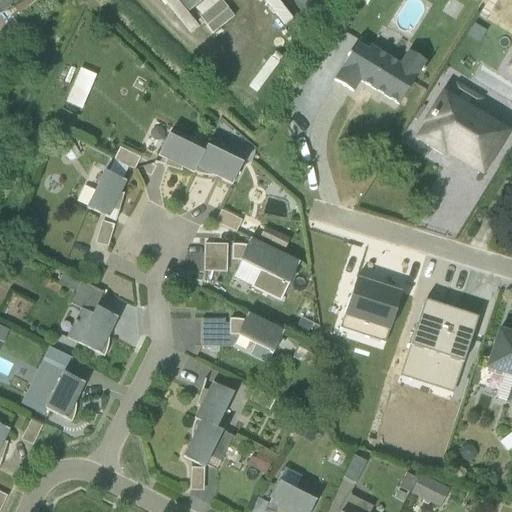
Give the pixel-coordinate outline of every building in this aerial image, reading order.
[(0,0),(0,14),(17,0),(0,0)] [(49,0),(22,0),(12,8),(23,22),(49,0)] [(176,0),(187,12),(202,0),(176,0)] [(356,45),(332,80),(352,93),(358,83),(397,106),(423,62),(406,53),(399,65),(368,47),(366,51),(356,45)] [(95,76),(79,69),(64,103),(80,110),(95,76)] [(166,135),(157,156),(165,160),(163,167),(178,172),(180,168),(192,174),(201,153),(166,135)] [(72,143),(60,150),(68,163),(80,156),(72,143)] [(230,185),(241,164),(205,146),(192,174),(204,177),(212,177),(230,185)] [(138,158),(117,149),(112,160),(113,160),(127,167),(133,170),(138,158)] [(84,210),(106,219),(113,222),(116,212),(122,195),(119,194),(124,183),(120,181),(127,167),(113,160),(106,174),(103,173),(84,210)] [(219,211),(213,223),(234,232),(240,221),(219,211)] [(113,226),(100,222),(94,244),(106,247),(113,226)] [(263,228),(258,240),(283,252),(289,240),(263,228)] [(245,246),(231,245),(230,261),(238,261),(240,262),(232,279),(250,287),(250,288),(278,303),(297,263),(248,240),(245,246)] [(203,245),(202,272),(225,273),(225,245),(203,245)] [(8,270),(22,264),(17,253),(3,259),(8,270)] [(102,293),(80,282),(80,283),(62,274),(56,285),(74,294),(75,294),(69,305),(79,310),(65,339),(103,357),(108,334),(116,319),(95,308),(102,293)] [(200,320),(200,347),(231,348),(236,336),(248,342),(253,345),(248,357),(265,366),(271,354),(282,332),(246,315),(242,321),(228,320),(228,324),(223,324),(222,320),(200,320)] [(508,406),(511,406),(511,335),(497,331),(484,372),(496,376),(502,376),(511,379),(504,404),(508,406)] [(69,359),(47,347),(19,405),(42,416),(45,411),(70,423),(73,417),(75,412),(75,406),(74,396),(78,394),(83,385),(62,374),(69,359)] [(0,375),(6,379),(14,363),(0,356),(0,375)] [(193,421),(213,430),(232,395),(210,384),(205,393),(200,391),(195,406),(197,408),(192,420),(193,421)] [(252,390),(246,402),(267,412),(273,401),(252,390)] [(40,427),(29,421),(19,441),(30,447),(40,427)] [(190,441),(181,458),(202,468),(209,456),(219,461),(230,439),(213,430),(193,421),(190,430),(189,435),(190,441)] [(316,429),(300,421),(293,436),(309,444),(316,429)] [(0,458),(6,444),(3,442),(8,431),(0,426),(0,458)] [(249,458),(245,466),(263,475),(271,459),(257,452),(253,460),(249,458)] [(342,479),(353,485),(365,463),(352,456),(351,457),(342,479)] [(202,469),(190,469),(189,491),(202,492),(202,469)] [(277,484),(266,505),(275,510),(274,511),(307,511),(313,502),(292,492),(299,478),(283,470),(276,483),(277,484)] [(408,495),(409,494),(415,481),(403,475),(396,489),(408,495)] [(447,491),(418,476),(415,481),(409,494),(437,510),(447,491)] [(369,511),(371,508),(347,496),(338,511),(369,511)]
